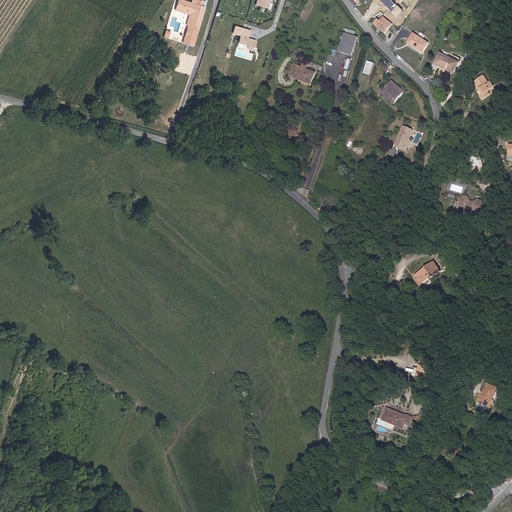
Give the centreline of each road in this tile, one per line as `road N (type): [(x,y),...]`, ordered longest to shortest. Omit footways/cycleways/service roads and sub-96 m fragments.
road 1 (unclassified): [(0,98),(247,163),(299,199),(336,242),(342,274)]
road 2 (unclassified): [(342,274),(325,439),(350,466),(401,490),(434,500),(501,495)]
road 3 (unclassified): [(342,274),(379,245),(425,166),(437,123),(428,86),(384,50),(345,0)]
road 4 (unknown): [(171,142),(219,0)]
